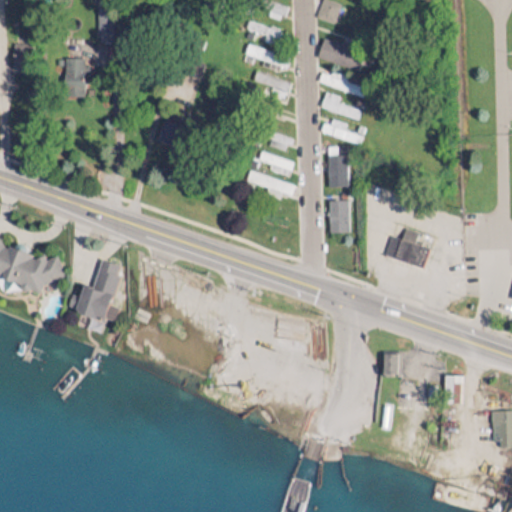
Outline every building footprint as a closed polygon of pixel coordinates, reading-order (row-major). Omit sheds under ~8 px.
[(317,0),(314,10),(332,16),(337,0),(317,0)] [(352,61),(358,45),(322,32),(316,47),(352,61)] [(252,50),(284,59),(286,50),(255,40),(252,50)] [(358,135),(360,126),(319,117),(317,126),(358,135)] [(285,144),(289,132),(271,125),(266,137),(285,144)] [(286,167),(291,155),(259,144),(255,155),(286,167)] [(326,179),(344,179),(344,147),(326,147),(326,179)] [(244,173),(289,189),(292,178),(247,163),(244,173)] [(346,194),(329,193),(328,223),(345,224),(346,194)] [(383,245),(417,261),(426,241),(414,236),(418,226),(403,220),(398,232),(391,229),(383,245)] [(60,270),(60,265),(55,248),(46,251),(43,250),(32,250),(0,237),(0,278),(0,283),(13,279),(24,284),(39,283),(42,276),(60,270)] [(80,279),(73,307),(104,315),(119,258),(98,252),(91,282),(80,279)] [(460,396),(460,368),(442,368),(442,396),(460,396)] [(511,403),(489,403),(489,428),(495,428),(495,438),(511,438),(511,403)]
